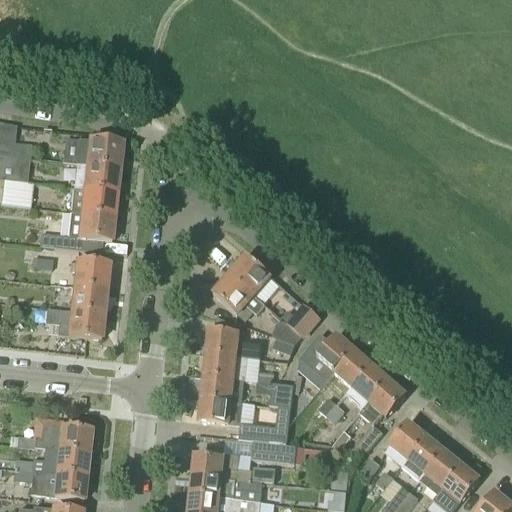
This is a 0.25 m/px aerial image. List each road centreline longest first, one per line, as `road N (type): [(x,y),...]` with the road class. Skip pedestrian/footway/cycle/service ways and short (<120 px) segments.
road 1 (residential): [(511,449),(271,245),(225,217),(169,207)]
road 2 (residential): [(0,104),(165,138),(174,160),(169,207)]
road 3 (residential): [(147,395),(169,207)]
road 4 (residential): [(147,395),(0,380)]
